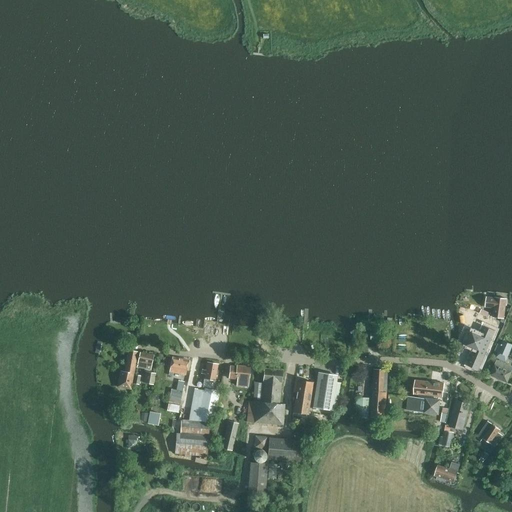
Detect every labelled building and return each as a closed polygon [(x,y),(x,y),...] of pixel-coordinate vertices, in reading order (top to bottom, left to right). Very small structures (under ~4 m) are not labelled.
[(495,318),(505,319),(508,299),(497,298),(497,299),(488,298),(487,308),(496,309),(495,318)] [(482,309),(480,313),(489,317),(491,313),(482,309)] [(466,330),(460,343),(474,349),(467,366),(479,371),(496,331),(484,326),(480,336),(466,330)] [(506,362),(511,349),(511,344),(503,341),(496,358),(500,359),(499,361),(497,360),(491,375),(508,383),(511,372),(511,366),(505,364),(506,362)] [(131,389),(138,352),(128,350),(124,372),(121,371),(118,387),(131,389)] [(151,370),(154,355),(140,352),(137,367),(145,368),(144,371),(146,371),(144,383),(153,384),(155,373),(150,372),(150,369),(151,370)] [(186,375),(189,360),(172,357),(169,375),(172,376),(173,372),(186,375)] [(221,383),(215,382),(218,364),(207,362),(206,371),(203,370),(202,374),(205,374),(203,387),(205,387),(204,390),(195,388),(188,421),(172,419),(171,434),(177,434),(175,453),(185,454),(185,456),(191,457),(191,455),(207,456),(211,422),(215,423),(220,389),(221,383)] [(248,387),(251,367),(237,366),(237,367),(230,366),(229,378),(237,379),(237,385),(248,387)] [(280,403),(282,379),(282,371),(283,371),(283,370),(282,370),(265,369),(265,368),(264,368),(264,369),(265,369),(263,383),(255,382),(253,401),(249,401),(247,422),(283,425),(285,404),(280,403)] [(384,418),(387,370),(374,369),(371,417),(384,418)] [(336,410),(340,383),(336,382),(337,376),(318,373),(313,406),(332,409),(336,410)] [(308,415),(313,382),(298,380),(293,413),(308,415)] [(439,400),(439,397),(443,397),(445,383),(416,380),(414,394),(419,395),(419,397),(409,396),(407,410),(439,414),(441,400),(439,400)] [(179,412),(183,391),(185,382),(179,381),(177,390),(172,389),(168,410),(179,412)] [(161,401),(163,392),(154,390),(153,399),(161,401)] [(368,418),(369,398),(356,397),(356,408),(359,408),(359,417),(368,418)] [(463,429),(468,414),(470,404),(457,400),(455,408),(453,412),(450,426),(463,429)] [(157,425),(160,413),(150,411),(148,423),(157,425)] [(149,420),(150,413),(142,412),(141,419),(149,420)] [(232,450),(239,423),(229,421),(222,448),(232,450)] [(503,435),(499,432),(501,429),(489,421),(476,439),(481,442),(484,438),(495,446),(503,435)] [(450,447),(452,439),(453,439),(454,434),(445,433),(444,439),(441,439),(440,445),(450,447)] [(136,449),(137,436),(129,435),(128,449),(136,449)] [(266,449),(268,438),(268,437),(256,436),(254,448),(266,449)] [(300,461),(302,441),(269,438),(268,458),(300,461)] [(259,449),(258,449),(257,449),(256,450),(255,451),(254,451),(254,452),(253,453),(253,454),(253,455),(253,456),(253,457),(253,458),(254,459),(255,460),(255,461),(256,461),(257,462),(258,462),(259,462),(260,462),(261,462),(262,462),(262,461),(263,461),(264,460),(265,460),(265,459),(266,458),(266,457),(266,456),(266,455),(266,454),(266,453),(265,453),(265,452),(264,451),(264,450),(263,450),(262,449),(261,449),(260,449),(259,449)] [(264,495),(267,463),(251,462),(248,494),(264,495)] [(455,482),(460,465),(452,462),(450,469),(439,465),(435,475),(438,476),(437,480),(446,482),(447,479),(455,482)] [(276,478),(277,464),(269,464),(268,478),(276,478)] [(501,488),(508,473),(501,470),(494,484),(501,488)]
